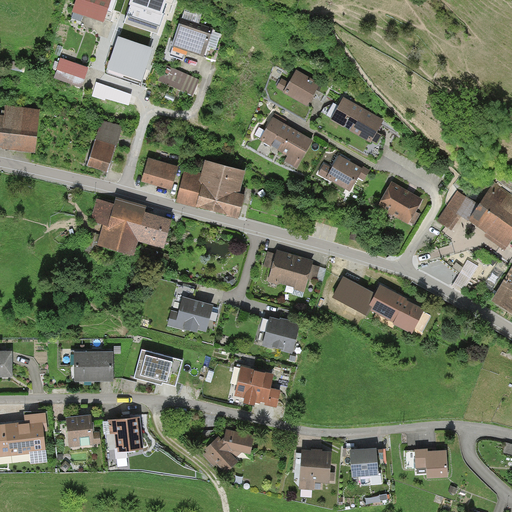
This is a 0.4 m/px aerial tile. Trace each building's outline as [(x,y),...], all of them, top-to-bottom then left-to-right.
[(76,0),(72,13),(103,24),(106,15),(111,0),(76,0)] [(128,4),(119,29),(149,39),(157,13),(152,12),(128,4)] [(155,4),(152,12),(157,13),(167,16),(169,9),(155,4)] [(186,8),(180,25),(197,30),(202,14),(186,8)] [(180,25),(179,24),(172,47),(204,58),(207,50),(212,35),(197,30),(180,25)] [(212,35),(207,50),(209,51),(210,51),(211,48),(216,50),(218,44),(221,34),(213,32),(212,35)] [(153,48),(119,36),(108,67),(141,79),(153,48)] [(221,45),(218,44),(216,50),(211,48),(210,51),(209,51),(207,57),(216,61),(221,45)] [(81,88),(85,79),(73,75),(76,68),(61,63),(58,70),(57,70),(54,78),(81,88)] [(165,65),(158,81),(193,96),(200,80),(165,65)] [(321,84),(296,70),(289,83),(284,92),(283,93),(307,107),(312,99),(321,84)] [(284,92),(289,83),(282,79),(277,88),(284,92)] [(125,93),(97,83),(92,96),(100,99),(98,104),(134,116),(135,112),(126,109),(128,103),(122,102),(125,93)] [(331,120),(350,132),(363,108),(344,97),(340,104),(331,120)] [(41,110),(5,106),(4,115),(0,114),(0,148),(1,148),(1,149),(36,153),(41,110)] [(363,108),(350,132),(371,143),(372,142),(377,133),(379,129),(384,120),(363,108)] [(260,140),(280,152),(293,129),(287,125),(273,118),(260,140)] [(102,120),(96,140),(116,146),(117,147),(122,126),(102,120)] [(293,129),(280,152),(288,156),(284,162),(297,169),(313,141),(300,133),(293,129)] [(382,135),(377,133),(372,142),(377,144),(382,135)] [(116,146),(96,140),(87,167),(107,173),(108,171),(116,146)] [(353,163),(339,156),(332,168),(324,164),(318,174),(326,178),(326,179),(350,192),(358,177),(364,167),(362,167),(357,164),(354,162),(353,163)] [(178,167),(149,159),(142,182),(171,190),(178,167)] [(245,172),(205,161),(202,173),(199,184),(203,185),(196,208),(239,220),(245,196),(239,194),(245,172)] [(363,166),(362,167),(364,167),(358,177),(364,180),(370,170),(363,166)] [(199,184),(202,173),(185,170),(176,203),(196,208),(203,185),(199,184)] [(511,240),(511,195),(486,178),(471,200),(458,192),(437,222),(452,231),(461,217),(486,234),(484,237),(505,251),(511,240)] [(392,182),(377,207),(409,225),(410,222),(416,225),(422,215),(416,212),(423,200),(409,191),(392,182)] [(147,207),(116,198),(114,205),(108,227),(103,225),(97,246),(135,256),(139,242),(164,250),(172,220),(145,212),(147,207)] [(108,227),(114,205),(97,200),(91,222),(103,225),(108,227)] [(352,231),(350,239),(358,241),(360,233),(352,231)] [(279,284),(287,286),(296,256),(287,253),(277,250),(276,254),(272,268),(268,282),(279,285),(279,284)] [(272,268),(276,254),(268,252),(264,266),(272,268)] [(296,256),(287,286),(294,288),(294,290),(304,293),(308,280),(313,265),(314,261),(303,258),(296,256)] [(320,267),(313,265),(308,280),(315,282),(320,267)] [(511,267),(492,302),(511,313),(511,267)] [(375,294),(343,277),(332,298),(367,317),(370,311),(372,307),(369,306),(375,294)] [(183,297),(194,300),(197,290),(177,285),(174,296),(183,299),(183,297)] [(407,300),(380,285),(375,294),(369,306),(372,307),(370,311),(394,323),(393,324),(412,334),(415,330),(424,334),(433,317),(424,312),(425,310),(407,301),(407,300)] [(194,300),(183,297),(183,299),(179,313),(171,311),(167,326),(197,334),(198,330),(206,332),(214,306),(199,302),(194,300)] [(280,320),(270,318),(262,346),(290,354),(292,354),(293,354),(300,325),(290,322),(291,321),(285,319),(280,318),(280,320)] [(183,361),(142,350),(134,378),(158,385),(162,385),(162,383),(176,387),(183,361)] [(12,352),(0,351),(0,377),(13,377),(13,371),(12,352)] [(113,352),(74,353),(74,382),(100,382),(114,382),(113,352)] [(298,355),(293,354),(292,354),(290,354),(287,361),(296,364),(298,355)] [(274,375),(241,367),(234,396),(245,399),(243,404),(255,407),(256,403),(258,404),(260,404),(261,402),(265,403),(267,404),(271,389),(274,375)] [(281,391),(271,389),(267,404),(265,403),(264,405),(277,408),(281,391)] [(46,414),(24,416),(25,420),(22,421),(0,423),(0,457),(30,454),(30,452),(46,450),(44,432),(48,432),(46,414)] [(74,417),(66,418),(69,448),(95,445),(94,444),(101,444),(100,432),(93,433),(91,416),(74,417)] [(126,419),(108,421),(108,422),(109,422),(110,435),(114,434),(116,448),(117,448),(118,453),(144,450),(140,418),(126,419)] [(254,436),(226,430),(224,442),(219,437),(215,441),(204,450),(207,453),(203,455),(214,467),(217,464),(226,474),(238,462),(236,458),(241,453),(251,454),(254,436)] [(511,444),(506,443),(503,453),(511,455),(511,444)] [(364,449),(350,451),(352,478),(379,476),(377,448),(364,449)] [(311,451),(302,450),(299,489),(315,491),(315,483),(330,484),(330,481),(334,481),(335,473),(330,473),(332,453),(323,452),(323,450),(316,450),(311,449),(311,451)] [(47,463),(46,450),(30,452),(30,454),(31,464),(47,463)] [(428,450),(415,450),(416,469),(427,468),(427,479),(448,478),(447,451),(432,452),(428,452),(428,450)]
